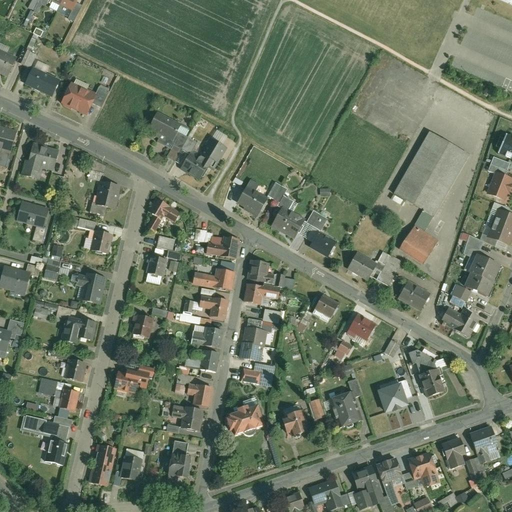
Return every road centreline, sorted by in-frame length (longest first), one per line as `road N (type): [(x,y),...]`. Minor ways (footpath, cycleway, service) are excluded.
road 1 (residential): [(169,511),(87,510),(73,497),(146,173)]
road 2 (residential): [(496,410),(199,511)]
road 3 (residential): [(199,511),(247,232)]
road 4 (residential): [(247,232),(476,362)]
road 5 (residential): [(0,101),(146,173)]
